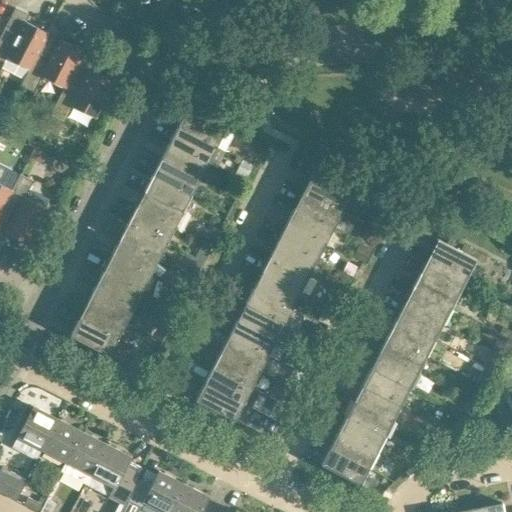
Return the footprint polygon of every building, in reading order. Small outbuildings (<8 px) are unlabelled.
[(19,85),(20,85),(47,33),(25,21),(28,15),(15,8),(14,8),(0,35),(0,68),(5,58),(27,69),(19,85)] [(49,115),(82,51),(60,40),(64,33),(50,26),(47,33),(20,85),(33,92),(41,76),(63,87),(49,115)] [(82,51),(49,115),(63,122),(71,106),(94,118),(114,80),(113,80),(112,81),(90,70),(93,63),(81,56),(84,50),(83,50),(83,51),(82,51)] [(185,109),(176,126),(225,151),(233,135),(224,130),(185,109)] [(32,119),(26,130),(38,137),(44,126),(32,119)] [(13,129),(1,122),(0,124),(0,135),(8,140),(13,129)] [(176,126),(168,142),(207,162),(217,167),(225,151),(176,126)] [(168,142),(160,158),(199,178),(207,162),(168,142)] [(45,153),(33,147),(30,154),(41,160),(45,153)] [(199,178),(160,158),(152,174),(191,194),(199,178)] [(19,174),(0,211),(0,239),(2,240),(6,234),(28,245),(27,246),(28,246),(45,214),(48,209),(25,197),(33,181),(19,174)] [(0,211),(19,174),(10,190),(0,184),(0,211)] [(152,174),(143,190),(183,210),(191,194),(152,174)] [(311,174),(302,191),(341,211),(357,219),(365,202),(350,194),(311,174)] [(183,210),(143,190),(135,206),(174,226),(183,210)] [(302,191),(294,207),(333,227),(348,235),(357,219),(341,211),(302,191)] [(135,206),(127,222),(166,242),(174,226),(135,206)] [(333,227),(294,207),(286,223),(325,243),(333,227)] [(166,242),(127,222),(119,238),(158,258),(166,242)] [(333,247),(325,243),(286,223),(277,239),(316,259),(325,264),(333,247)] [(119,238),(110,254),(150,274),(158,258),(119,238)] [(316,259),(277,239),(269,255),(308,275),(316,259)] [(428,255),(467,276),(476,259),(436,239),(428,255)] [(203,261),(211,245),(202,240),(194,256),(203,261)] [(364,263),(371,249),(359,243),(351,257),(364,263)] [(150,274),(110,254),(102,270),(141,290),(150,274)] [(319,280),(308,275),(269,255),(261,271),(300,291),(311,296),(319,280)] [(428,255),(419,271),(459,292),(467,276),(428,255)] [(203,261),(194,256),(185,272),(194,277),(203,261)] [(102,270),(94,286),(133,306),(141,290),(102,270)] [(300,291),(261,271),(253,287),(292,307),(300,291)] [(450,308),(459,292),(419,271),(411,287),(450,308)] [(186,293),(188,290),(194,277),(185,272),(177,288),(186,293)] [(133,306),(94,286),(86,302),(125,322),(133,306)] [(284,323),(292,307),(253,287),(244,303),(284,323)] [(411,287),(403,303),(442,324),(450,308),(411,287)] [(86,302),(77,318),(117,338),(125,322),(86,302)] [(244,303),(236,319),(275,339),(284,323),(244,303)] [(434,340),(442,324),(403,303),(395,319),(434,340)] [(117,338),(77,318),(69,335),(108,355),(117,338)] [(166,318),(163,324),(169,327),(172,321),(166,318)] [(275,339),(236,319),(228,335),(267,355),(275,339)] [(395,319),(386,335),(426,356),(434,340),(395,319)] [(228,335),(220,351),(259,371),(267,355),(228,335)] [(417,372),(426,356),(386,335),(378,351),(417,372)] [(259,371),(220,351),(211,367),(251,387),(259,371)] [(378,351),(370,367),(409,388),(417,372),(378,351)] [(487,389),(497,372),(485,366),(476,384),(487,389)] [(251,387),(211,367),(203,383),(242,403),(251,408),(259,391),(251,387)] [(401,404),(409,388),(370,367),(361,383),(401,404)] [(286,385),(295,389),(303,374),(294,369),(286,385)] [(242,403),(203,383),(194,400),(234,420),(242,403)] [(361,383),(353,399),(393,420),(401,404),(361,383)] [(384,436),(393,420),(353,399),(345,415),(384,436)] [(269,417),(278,422),(287,405),(278,401),(269,417)] [(17,436),(42,449),(58,419),(33,406),(17,436)] [(345,415),(337,431),(376,452),(384,436),(345,415)] [(65,461),(67,462),(82,432),(58,419),(42,449),(65,461)] [(368,468),(376,452),(337,431),(328,447),(368,468)] [(65,461),(60,471),(85,484),(106,444),(82,432),(67,462),(65,461)] [(106,444),(85,484),(93,488),(123,504),(126,499),(126,497),(139,474),(138,474),(124,467),(128,460),(130,456),(106,444)] [(368,468),(328,447),(320,464),(359,484),(368,468)] [(1,467),(0,469),(0,479),(21,490),(26,480),(1,467)] [(137,511),(141,506),(141,507),(144,502),(164,511),(169,511),(183,484),(158,471),(156,474),(150,486),(140,480),(139,480),(129,499),(126,497),(126,499),(123,504),(118,511),(137,511)] [(0,492),(16,501),(21,490),(0,479),(0,492)] [(199,511),(207,496),(183,484),(169,511),(199,511)] [(46,499),(39,511),(51,511),(56,504),(46,499)] [(502,504),(481,508),(482,511),(504,511),(502,503),(501,503),(502,504)]
